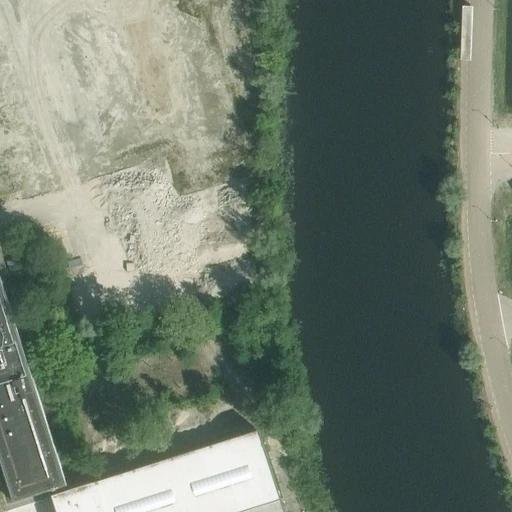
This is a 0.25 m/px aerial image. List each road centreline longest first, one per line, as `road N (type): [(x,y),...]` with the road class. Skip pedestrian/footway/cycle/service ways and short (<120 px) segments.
road 1 (unclassified): [(511,424),(480,276),(476,177)]
road 2 (unclassified): [(476,177),(481,0)]
